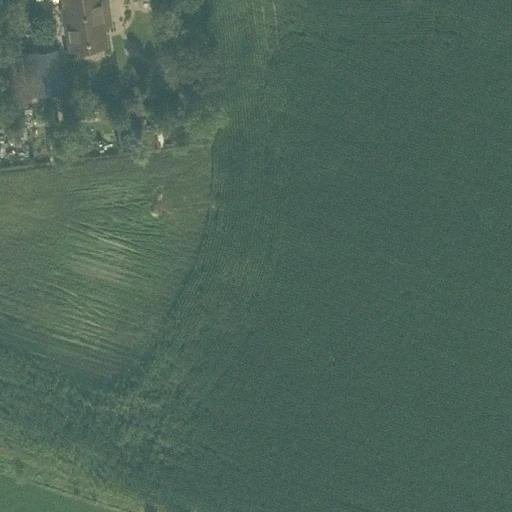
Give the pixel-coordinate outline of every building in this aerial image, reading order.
[(63,0),(69,39),(70,49),(104,45),(100,15),(109,12),(107,0),(102,0),(98,1),(98,0),(63,0)] [(59,89),(54,51),(27,55),(32,92),(59,89)] [(21,55),(0,57),(0,59),(2,78),(9,77),(23,75),(21,55)] [(171,91),(183,72),(166,62),(154,81),(171,91)] [(10,83),(2,84),(5,107),(27,105),(24,82),(10,83)]
